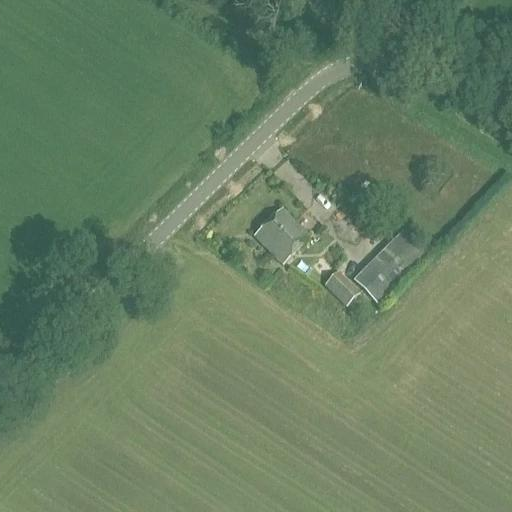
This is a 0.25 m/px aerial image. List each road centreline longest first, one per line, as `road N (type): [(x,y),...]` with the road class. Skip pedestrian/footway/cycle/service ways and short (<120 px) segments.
road 1 (tertiary): [(0,396),(319,79),(378,60),(511,92)]
road 2 (track): [(319,79),(195,0)]
